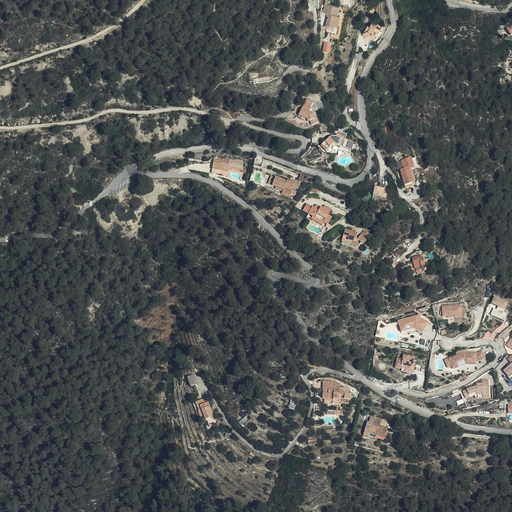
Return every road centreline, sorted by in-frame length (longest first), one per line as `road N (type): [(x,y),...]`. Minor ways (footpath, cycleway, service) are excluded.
road 1 (unclassified): [(125,174),(200,178),(255,214),(314,278),(275,275),(273,294),(363,382),(454,424),(511,431)]
road 2 (unclassified): [(389,0),(387,41),(359,82),(370,147),(363,178),(336,182),(230,146),(164,153),(125,174)]
road 3 (track): [(237,122),(180,107),(0,127)]
road 4 (track): [(0,68),(101,32),(144,0)]
road 5 (unclassified): [(125,174),(44,235),(0,241)]
